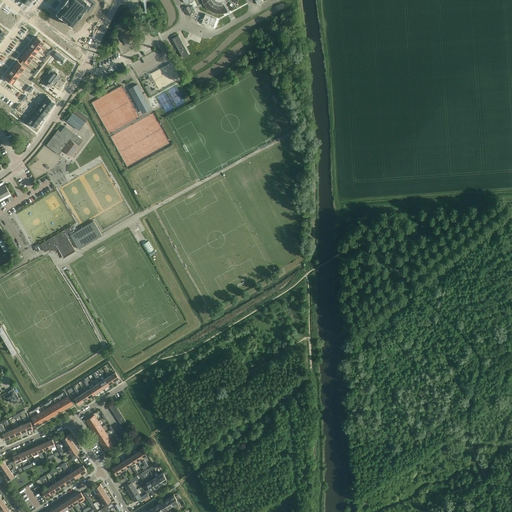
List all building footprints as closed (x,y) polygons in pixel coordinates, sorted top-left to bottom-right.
[(56,12),(56,13),(72,26),(73,25),(72,25),(85,10),(88,13),(95,3),(91,0),(65,0),(61,6),(62,6),(56,12)] [(204,15),(201,22),(202,22),(206,24),(205,25),(207,26),(207,25),(208,25),(213,27),(216,19),(208,15),(205,14),(204,15)] [(124,20),(115,25),(120,33),(125,44),(134,39),(124,20)] [(178,35),(172,39),(183,57),(189,54),(178,35)] [(37,37),(34,41),(36,43),(38,45),(41,47),(44,42),(37,37)] [(34,41),(31,45),(35,49),(38,51),(41,47),(38,45),(36,43),(34,41)] [(31,45),(27,49),(35,55),(38,51),(35,49),(31,45)] [(27,49),(24,53),(32,59),(35,55),(27,49)] [(56,51),(53,56),(58,60),(62,56),(56,51)] [(24,53),(21,57),(28,63),(32,59),(24,53)] [(18,61),(15,65),(16,66),(17,67),(22,71),(25,67),(18,61)] [(15,65),(11,69),(19,75),(22,71),(17,67),(16,66),(15,65)] [(11,69),(8,73),(16,79),(19,75),(11,69)] [(45,80),(43,83),(49,87),(51,84),(53,85),(60,76),(54,71),(53,70),(51,69),(50,70),(49,71),(49,72),(49,73),(50,74),(51,75),(46,81),(45,80)] [(8,73),(5,78),(12,83),(16,79),(8,73)] [(137,84),(128,89),(142,114),(151,109),(137,84)] [(46,94),(43,99),(52,106),(55,102),(46,94)] [(43,99),(39,103),(49,110),(52,106),(43,99)] [(39,103),(36,107),(45,115),(49,110),(39,103)] [(36,107),(33,112),(42,119),(45,115),(36,107)] [(76,108),(73,112),(85,122),(86,120),(87,119),(88,117),(85,115),(79,110),(76,108)] [(33,112),(29,116),(39,123),(42,119),(33,112)] [(73,112),(66,121),(79,130),(85,122),(73,112)] [(29,116),(26,120),(30,124),(32,126),(32,125),(35,128),(35,127),(39,123),(29,116)] [(46,145),(59,154),(63,149),(72,156),(79,146),(83,140),(65,126),(60,132),(58,130),(46,145)] [(0,187),(0,201),(11,195),(5,184),(0,187)] [(71,225),(40,243),(42,247),(41,248),(41,249),(42,249),(44,252),(50,248),(53,249),(53,250),(56,250),(56,249),(58,249),(63,258),(75,251),(66,234),(69,232),(74,241),(73,241),(74,243),(75,243),(79,249),(102,235),(102,234),(94,221),(75,232),(71,225)] [(5,237),(0,239),(0,243),(3,249),(4,251),(11,248),(5,237)] [(142,245),(147,253),(149,252),(153,249),(149,242),(148,241),(144,244),(142,245)] [(9,253),(0,258),(0,265),(12,259),(9,253)] [(1,327),(0,327),(0,334),(12,355),(16,353),(1,327)] [(109,372),(108,372),(108,373),(110,375),(112,378),(114,381),(119,378),(115,372),(112,374),(110,371),(109,372)] [(105,378),(105,379),(109,384),(114,381),(112,378),(110,375),(105,378)] [(100,382),(104,388),(109,384),(105,379),(100,382)] [(89,385),(88,386),(90,388),(94,394),(99,391),(95,385),(94,383),(93,382),(93,383),(89,385)] [(98,383),(95,385),(99,391),(104,388),(100,382),(98,383)] [(6,395),(3,396),(6,402),(9,400),(13,401),(15,404),(20,400),(19,398),(17,394),(16,394),(14,390),(13,388),(10,390),(11,391),(9,393),(6,395)] [(85,392),(89,398),(94,394),(90,388),(85,392)] [(82,394),(80,395),(84,401),(89,398),(85,392),(82,394)] [(79,404),(84,401),(80,395),(75,398),(79,404)] [(66,408),(73,405),(68,396),(61,400),(66,408)] [(61,400),(56,403),(61,412),(66,408),(61,400)] [(55,403),(50,407),(54,413),(55,415),(60,412),(61,412),(56,403),(55,403)] [(49,407),(44,410),(49,419),(54,415),(55,415),(54,413),(50,407),(49,407)] [(44,410),(38,414),(43,422),(49,419),(44,410)] [(31,418),(36,426),(43,422),(38,414),(31,418)] [(90,426),(98,421),(94,415),(86,420),(90,426)] [(94,432),(102,427),(98,421),(90,426),(94,432)] [(25,424),(27,430),(28,430),(33,428),(33,427),(30,422),(28,423),(25,424)] [(0,423),(0,428),(2,434),(5,440),(11,437),(8,431),(6,432),(3,425),(2,425),(1,423),(0,423)] [(20,426),(19,427),(21,432),(21,433),(22,432),(27,430),(25,424),(20,426)] [(14,429),(13,429),(15,433),(16,435),(17,435),(21,433),(21,432),(19,427),(18,425),(16,426),(17,428),(14,429)] [(97,438),(106,433),(102,427),(94,432),(96,435),(96,436),(97,438)] [(101,444),(109,438),(106,433),(97,438),(101,444)] [(68,435),(62,439),(64,442),(62,443),(64,446),(66,445),(72,441),(72,440),(71,440),(68,435)] [(105,450),(113,444),(109,438),(101,444),(105,450)] [(47,442),(46,442),(49,448),(50,448),(51,447),(52,450),(56,449),(55,445),(52,439),(47,442)] [(72,441),(66,445),(69,450),(75,446),(72,441)] [(36,446),(35,447),(38,453),(39,452),(44,450),(41,444),(36,446)] [(75,446),(69,450),(73,455),(79,452),(75,446)] [(35,447),(30,449),(33,455),(38,453),(35,447)] [(138,452),(142,458),(147,454),(143,448),(138,452)] [(25,451),(24,451),(27,457),(33,455),(30,449),(25,451)] [(24,451),(19,454),(21,460),(24,459),(27,457),(24,451)] [(133,455),(137,461),(142,458),(138,452),(133,455)] [(10,465),(11,464),(16,462),(16,464),(17,464),(18,468),(20,468),(19,466),(19,465),(19,464),(19,463),(18,461),(21,460),(19,454),(13,456),(15,460),(9,463),(10,465)] [(128,458),(131,464),(133,467),(134,466),(136,465),(134,463),(137,461),(133,455),(128,458)] [(128,458),(123,461),(127,467),(131,464),(128,458)] [(123,462),(118,465),(121,471),(126,467),(127,467),(123,461),(123,462)] [(7,466),(1,470),(5,475),(10,471),(8,468),(10,466),(9,464),(7,466)] [(78,468),(81,474),(83,473),(87,471),(83,465),(78,468)] [(112,468),(116,474),(121,471),(118,465),(112,468)] [(74,471),(73,471),(77,477),(81,474),(78,468),(74,471)] [(5,475),(8,480),(14,476),(10,471),(5,475)] [(73,471),(68,475),(71,480),(77,477),(73,471)] [(163,472),(158,475),(164,485),(166,483),(165,482),(168,480),(166,477),(168,475),(165,471),(163,472)] [(119,481),(121,484),(126,480),(128,479),(124,473),(122,474),(124,477),(124,478),(119,481)] [(62,478),(66,484),(71,480),(68,475),(62,478)] [(154,478),(159,486),(161,484),(162,486),(164,485),(158,475),(154,478)] [(125,486),(129,494),(136,489),(132,483),(135,481),(134,481),(138,478),(137,476),(127,482),(129,484),(125,486)] [(58,481),(57,481),(61,487),(66,484),(62,478),(58,481)] [(150,481),(156,490),(158,489),(157,487),(159,486),(154,478),(150,481)] [(57,481),(52,485),(56,490),(61,487),(57,481)] [(154,491),(156,490),(150,481),(146,483),(150,491),(153,489),(154,491)] [(47,488),(51,493),(56,490),(52,485),(50,486),(48,484),(46,486),(47,488)] [(96,495),(97,494),(104,489),(100,484),(94,488),(96,491),(94,492),(96,495)] [(44,490),(42,491),(45,497),(51,493),(47,488),(44,490)] [(104,489),(97,494),(99,496),(101,499),(107,495),(107,494),(104,489)] [(141,497),(136,489),(129,494),(134,502),(138,499),(140,501),(149,495),(147,493),(141,497)] [(76,495),(75,495),(79,501),(84,498),(81,492),(76,495)] [(173,505),(172,506),(174,509),(176,508),(174,505),(179,502),(174,494),(168,498),(173,505)] [(71,498),(70,498),(74,504),(79,501),(75,495),(71,498)] [(107,495),(101,499),(103,502),(101,503),(103,505),(111,500),(107,495)] [(65,501),(65,502),(69,507),(74,504),(70,498),(66,501),(65,501)] [(168,509),(167,509),(168,511),(170,511),(171,511),(169,509),(170,509),(169,508),(172,506),(173,505),(168,498),(163,501),(168,509)] [(163,511),(162,511),(163,511),(167,509),(168,509),(163,501),(158,504),(162,510),(163,511)] [(61,504),(60,505),(64,511),(65,510),(67,509),(68,510),(68,511),(68,510),(70,509),(69,507),(65,502),(61,504)] [(104,511),(103,511),(114,511),(113,511),(109,511),(108,509),(114,506),(112,502),(101,509),(102,510),(103,511),(104,511)]
